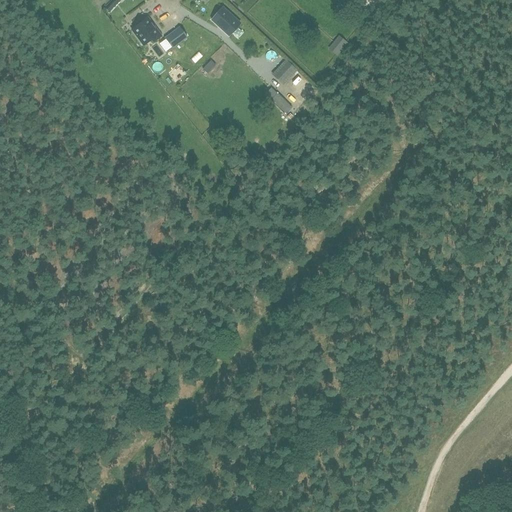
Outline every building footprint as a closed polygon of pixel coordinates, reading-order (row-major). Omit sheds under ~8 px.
[(223,7),(211,19),(229,36),(240,23),(223,7)] [(152,39),(153,42),(161,36),(147,18),(131,29),(143,45),(152,39)] [(186,37),(179,27),(165,38),(172,48),(186,37)] [(345,42),(338,36),(328,48),(334,54),(345,42)] [(285,59),(271,74),(283,86),(297,71),(285,59)] [(292,105),(297,99),(277,80),(272,86),(292,105)] [(271,87),(265,93),(271,99),(277,93),(271,87)] [(297,99),(303,96),(300,90),(294,92),(297,99)] [(271,99),(286,113),(292,107),(277,93),(271,99)]
